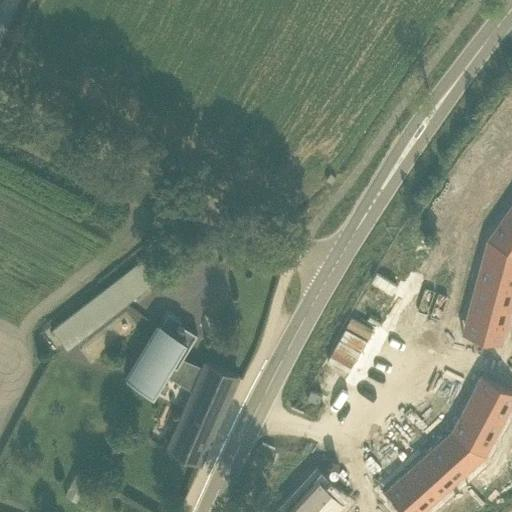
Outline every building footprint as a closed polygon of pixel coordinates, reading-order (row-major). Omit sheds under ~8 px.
[(492,230),(491,232),(511,246),(511,209),(508,207),(499,221),(502,223),(495,233),(492,230)] [(486,238),(481,260),(511,268),(511,246),(491,232),(486,238)] [(157,248),(51,330),(68,351),(173,269),(157,248)] [(476,277),(471,295),(511,306),(511,301),(511,268),(481,260),(480,262),(484,263),(480,278),(476,277)] [(470,315),(466,333),(501,342),(511,306),(471,295),(466,314),(470,315)] [(181,358),(197,333),(170,316),(164,325),(158,321),(125,377),(153,394),(165,373),(192,389),(202,367),(181,358)] [(91,356),(104,344),(93,333),(80,345),(91,356)] [(192,389),(167,447),(200,461),(237,375),(205,360),(202,367),(192,389)] [(511,390),(480,373),(466,401),(502,421),(510,406),(506,404),(511,392),(511,390)] [(466,401),(451,428),(488,448),(489,446),(485,444),(490,434),(494,436),(502,421),(466,401)] [(451,429),(439,439),(467,470),(484,455),(488,448),(451,428),(451,429)] [(439,439),(412,464),(440,495),(454,482),(451,479),(463,468),(466,471),(467,470),(439,439)] [(412,464),(384,489),(404,511),(414,511),(423,504),(426,507),(440,495),(412,464)] [(333,511),(343,501),(317,476),(282,511),(333,511)]
